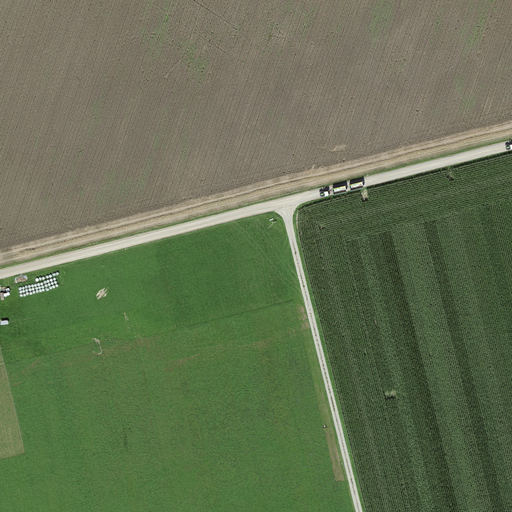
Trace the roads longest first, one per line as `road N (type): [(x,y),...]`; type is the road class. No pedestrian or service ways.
road 1 (track): [(511,148),(0,277)]
road 2 (track): [(286,204),(361,511)]
